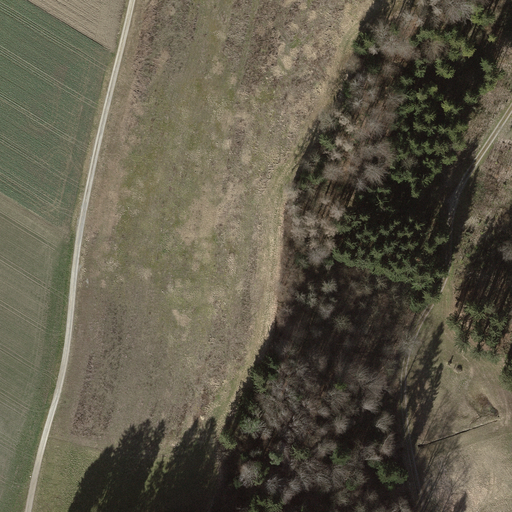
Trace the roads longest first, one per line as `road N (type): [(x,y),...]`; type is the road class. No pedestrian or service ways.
road 1 (track): [(31,511),(63,363),(76,238),(130,0)]
road 2 (track): [(511,100),(476,155),(452,215),(437,302),(408,341),(401,401),(423,511)]
